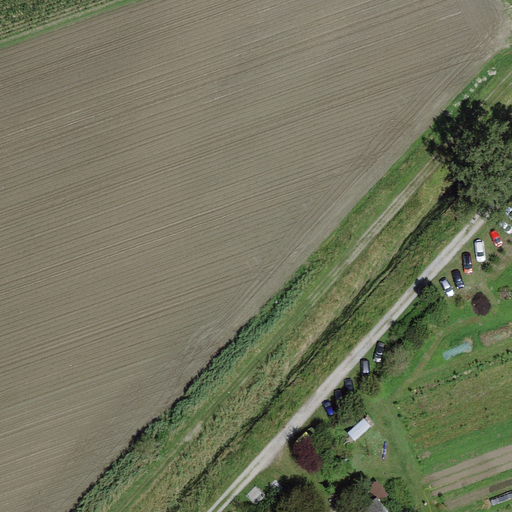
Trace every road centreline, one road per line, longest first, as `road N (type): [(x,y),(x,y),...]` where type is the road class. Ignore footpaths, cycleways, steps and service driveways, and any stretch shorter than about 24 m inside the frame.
road 1 (track): [(131,511),(511,79)]
road 2 (track): [(223,511),(511,191)]
